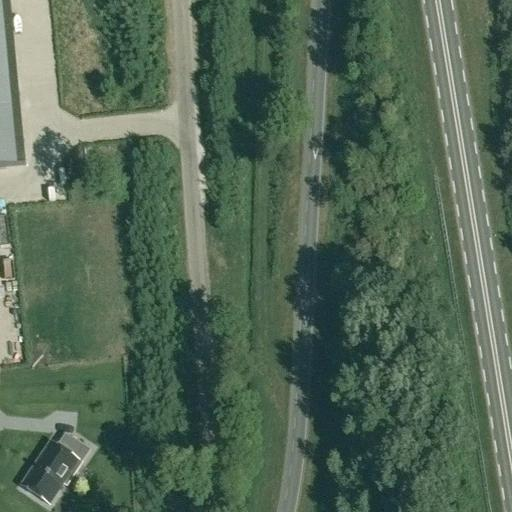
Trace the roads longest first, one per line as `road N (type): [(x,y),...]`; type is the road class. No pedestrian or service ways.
road 1 (primary): [(320,0),(287,511)]
road 2 (primary): [(511,462),(437,0)]
